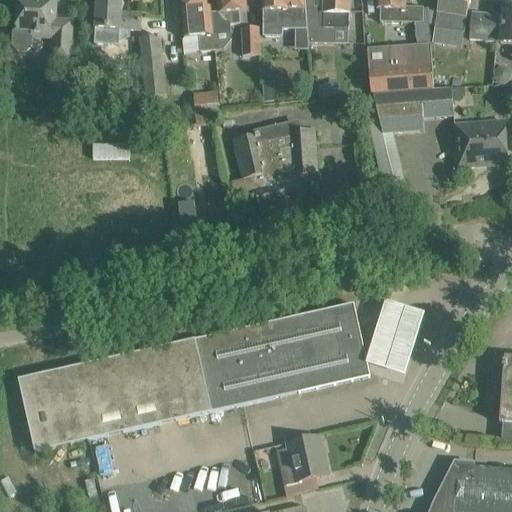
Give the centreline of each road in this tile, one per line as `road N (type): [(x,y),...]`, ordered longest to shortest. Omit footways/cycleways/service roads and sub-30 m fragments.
road 1 (unclassified): [(511,248),(458,235),(0,338)]
road 2 (unclassified): [(373,511),(387,464),(444,352),(511,266)]
